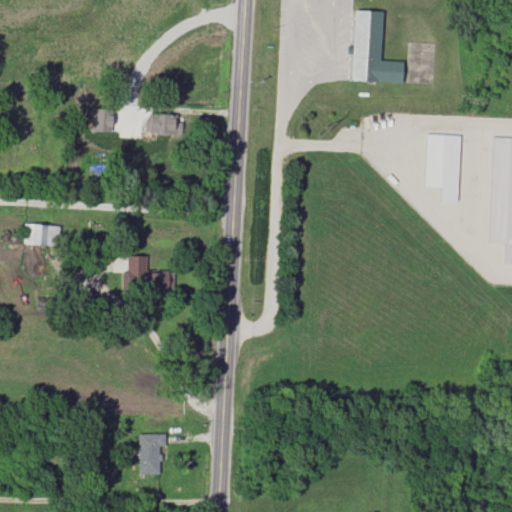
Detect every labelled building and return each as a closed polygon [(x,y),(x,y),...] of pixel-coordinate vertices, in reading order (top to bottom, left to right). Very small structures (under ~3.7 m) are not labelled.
[(352,8),(349,79),(398,81),(399,57),(376,56),(379,9),(352,8)] [(176,134),(176,114),(155,114),(155,118),(144,118),(144,133),(176,134)] [(424,132),(457,133),(455,200),(437,200),(437,186),(422,185),(424,132)] [(490,136),(511,136),(511,260),(500,260),(501,242),(485,241),(490,136)] [(23,244),(58,246),(59,225),(24,224),(23,244)] [(146,256),(126,256),(125,275),(136,275),(136,293),(172,294),(172,272),(146,272),(146,256)] [(136,473),(159,474),(160,445),(165,446),(165,434),(137,433),(136,473)]
